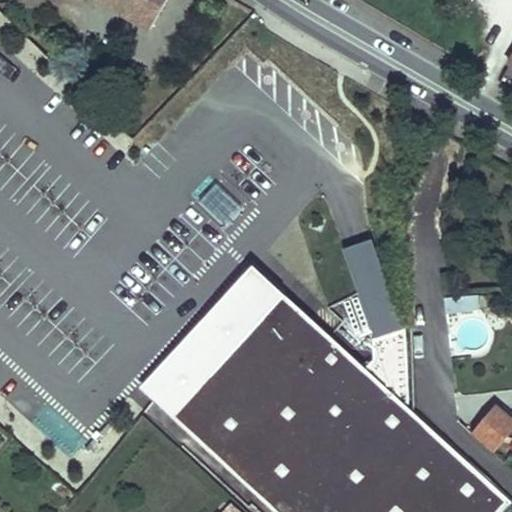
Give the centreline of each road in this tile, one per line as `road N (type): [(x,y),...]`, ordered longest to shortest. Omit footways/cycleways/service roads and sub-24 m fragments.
road 1 (secondary): [(265,0),(511,144)]
road 2 (secondary): [(511,120),(301,0)]
